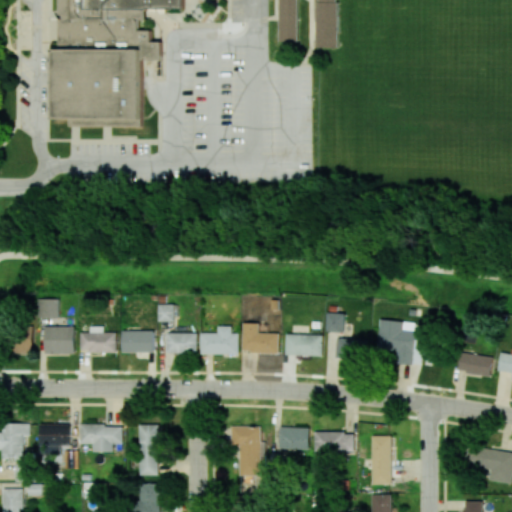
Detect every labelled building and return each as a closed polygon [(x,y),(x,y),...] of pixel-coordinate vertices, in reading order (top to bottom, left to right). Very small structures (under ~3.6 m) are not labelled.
[(184,0),(184,8),(146,8),(146,14),(146,20),(139,20),(139,30),(152,30),(152,41),(161,41),(162,59),(142,60),(143,126),(107,126),(74,126),(69,126),(69,119),(53,118),(53,48),(59,48),(58,0),(184,0)] [(279,0),(279,40),(298,40),(298,0),(279,0)] [(316,1),(316,46),(338,46),(338,2),(336,2),(336,0),(319,0),(319,1),(316,1)] [(59,318),(59,299),(39,298),(38,317),(59,318)] [(175,304),(159,304),(159,321),(175,321),(175,304)] [(345,331),(345,312),(327,312),(327,331),(345,331)] [(416,322),(380,319),(378,347),(397,349),(396,362),(421,365),(424,333),(415,333),(416,322)] [(279,353),(280,324),(243,324),(243,352),(279,353)] [(75,326),(45,325),(45,352),(75,353),(75,326)] [(117,351),(117,332),(104,332),(104,326),(90,326),(91,332),(82,332),(82,352),(117,351)] [(34,330),(14,329),(13,352),(33,353),(34,330)] [(154,352),(155,330),(123,330),(123,351),(154,352)] [(198,333),(167,332),(167,352),(198,353),(198,333)] [(240,353),(239,332),(201,333),(201,354),(240,353)] [(323,335),(287,334),(286,354),(323,355),(323,335)] [(337,357),(366,358),(366,339),(337,339),(337,357)] [(493,356),(461,351),(458,370),(490,376),(493,356)] [(511,353),(501,352),(499,370),(511,372),(511,353)] [(0,449),(3,450),(3,458),(25,457),(25,435),(31,435),(30,422),(4,423),(4,431),(0,431),(0,449)] [(70,445),(70,424),(40,423),(40,452),(61,452),(61,445),(70,445)] [(123,444),(123,425),(81,424),(80,443),(94,443),(94,451),(114,452),(114,444),(123,444)] [(159,475),(160,424),(141,424),(140,474),(159,475)] [(240,475),(262,475),(261,426),(232,426),(232,446),(240,446),(240,475)] [(310,449),(310,427),(280,427),(279,448),(310,449)] [(314,432),(315,452),(355,451),(354,431),(314,432)] [(392,435),(372,435),(371,484),(391,484),(392,435)] [(511,482),(511,478),(511,452),(468,446),(465,466),(490,469),(489,479),(511,482)] [(65,468),(77,468),(77,450),(65,450),(65,468)] [(16,463),(16,481),(29,481),(29,463),(16,463)] [(160,511),(161,483),(142,483),(141,500),(136,500),(135,511),(134,511),(133,511),(160,511)] [(3,511),(23,511),(23,488),(3,488),(3,511)] [(391,511),(391,494),(371,494),(371,511),(391,511)] [(482,511),(482,501),(464,501),(463,511),(482,511)]
